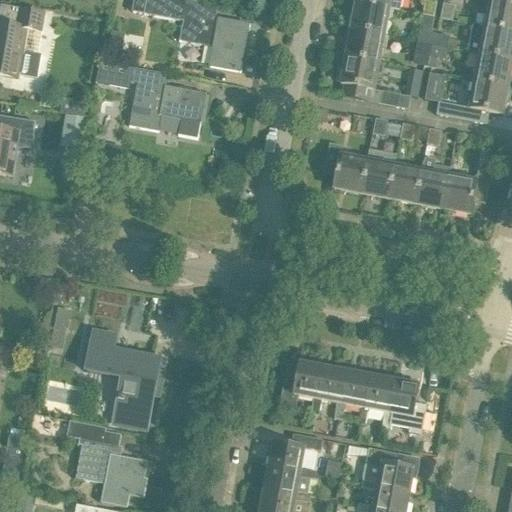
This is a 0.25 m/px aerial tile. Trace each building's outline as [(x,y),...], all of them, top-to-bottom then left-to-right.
[(213,50),(209,68),(241,74),(241,73),(239,73),(248,28),(249,28),(250,27),(218,21),(218,23),(215,23),(218,8),(175,0),(134,0),(132,14),(183,23),(179,43),(213,50)] [(356,0),(356,4),(393,12),(398,13),(400,0),(356,0)] [(490,2),(490,4),(511,8),(511,0),(481,0),(481,1),(490,2)] [(422,17),(434,19),(437,4),(425,2),(422,17)] [(356,4),(351,31),(384,38),(387,22),(391,23),(393,12),(356,4)] [(477,16),(475,27),(475,28),(511,35),(511,8),(490,4),(487,18),(477,16)] [(443,6),(440,21),(452,23),(455,8),(443,6)] [(0,77),(19,81),(19,76),(35,79),(39,58),(23,55),(27,31),(41,34),(45,15),(2,8),(0,17),(0,77)] [(479,57),(511,63),(511,35),(475,28),(475,27),(473,26),(469,43),(466,54),(479,57)] [(351,31),(345,59),(379,66),(379,65),(382,49),(386,50),(388,38),(384,38),(351,31)] [(419,33),(417,44),(432,47),(434,36),(419,33)] [(434,36),(432,47),(447,50),(449,38),(434,36)] [(415,56),(430,59),(432,47),(417,44),(415,56)] [(432,47),(430,59),(444,61),(447,50),(432,47)] [(474,84),(507,91),(511,67),(511,63),(479,57),(476,72),(472,72),(470,83),(474,84)] [(379,66),(345,59),(344,69),(341,68),(341,69),(338,69),(335,83),(341,84),(340,86),(353,89),(351,101),(381,107),(383,94),(374,93),(377,76),(381,77),(383,65),(379,65),(379,66)] [(406,95),(419,98),(426,72),(413,69),(406,95)] [(200,126),(206,97),(206,96),(166,89),(168,77),(131,70),(128,84),(137,86),(135,97),(129,128),(158,134),(161,118),(181,122),(178,138),(197,141),(200,126)] [(430,73),(426,99),(443,102),(447,76),(430,73)] [(507,91),(474,84),(471,100),(467,99),(465,110),(438,105),(436,117),(487,127),(489,115),(502,117),(507,91)] [(383,94),(381,107),(408,112),(410,100),(383,94)] [(62,100),(59,116),(64,117),(84,121),(87,104),(62,100)] [(329,114),(317,111),(315,123),(322,124),(328,120),(329,114)] [(64,117),(59,148),(82,151),(87,121),(84,121),(64,117)] [(0,176),(11,179),(17,145),(31,148),(35,124),(1,118),(0,126),(0,176)] [(387,123),(375,121),(372,136),(384,139),(387,123)] [(414,129),(402,126),(399,142),(411,144),(414,129)] [(441,134),(429,131),(427,147),(438,149),(441,134)] [(99,162),(102,147),(85,144),(82,159),(99,162)] [(333,191),(361,197),(368,159),(367,163),(351,160),(352,156),(341,154),(342,149),(329,146),(324,176),(336,178),(333,191)] [(450,175),(443,212),(470,217),(472,204),(485,206),(494,154),(482,152),(476,184),(459,181),(460,177),(450,175)] [(361,197),(389,202),(396,165),(395,164),(394,168),(378,165),(379,161),(368,159),(361,197)] [(389,202),(416,207),(423,170),(422,170),(421,174),(405,171),(406,167),(396,165),(389,202)] [(416,207),(443,212),(450,175),(449,175),(448,179),(432,176),(433,172),(423,170),(416,207)] [(49,340),(65,343),(67,331),(51,328),(49,340)] [(118,416),(148,421),(152,399),(159,400),(164,375),(151,373),(154,361),(91,349),(86,373),(124,380),(121,399),(118,399),(117,403),(120,403),(118,416)] [(298,399),(313,401),(317,402),(323,370),(299,365),(296,383),(284,381),(279,411),(295,414),(298,399)] [(321,403),(336,406),(341,407),(347,374),(323,370),(317,402),(313,401),(311,417),(319,418),(321,403)] [(345,407),(360,410),(364,411),(370,379),(347,374),(341,407),(336,406),(335,421),(342,423),(345,407)] [(368,412),(384,415),(388,416),(394,383),(370,379),(364,411),(360,410),(358,426),(366,427),(368,412)] [(389,432),(390,427),(410,431),(409,435),(421,438),(426,408),(415,406),(418,388),(417,387),(417,384),(405,382),(404,385),(394,383),(388,416),(384,415),(382,430),(389,432)] [(100,505),(127,510),(129,499),(143,501),(147,481),(144,481),(147,464),(120,459),(122,449),(119,449),(121,437),(105,434),(106,431),(69,424),(66,440),(79,442),(78,447),(82,448),(75,481),(104,486),(100,505)] [(272,445),(268,469),(301,475),(300,479),(310,481),(315,482),(316,474),(301,471),(305,451),(320,454),(322,442),(293,437),(291,448),(272,445)] [(420,455),(431,457),(434,442),(423,440),(420,455)] [(368,451),(363,482),(378,485),(377,490),(409,496),(414,472),(396,468),(398,457),(368,451)] [(268,469),(263,494),(296,499),(295,503),(310,505),(312,498),(307,497),(310,481),(300,479),(301,475),(268,469)] [(376,494),(373,509),(373,511),(406,511),(409,496),(377,490),(378,485),(363,482),(361,491),(376,494)] [(263,494),(259,511),(293,511),(295,503),(296,499),(263,494)]
